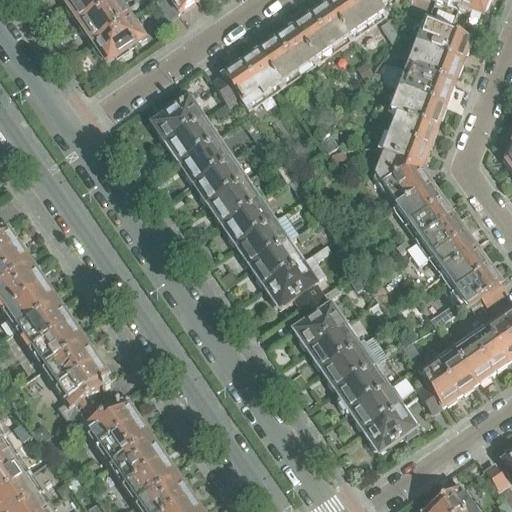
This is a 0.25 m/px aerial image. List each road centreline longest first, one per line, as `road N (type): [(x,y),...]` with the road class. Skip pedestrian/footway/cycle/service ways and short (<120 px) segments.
road 1 (secondary): [(0,112),(275,511)]
road 2 (secondary): [(330,511),(73,136)]
road 3 (residential): [(273,0),(73,136)]
road 4 (residential): [(511,43),(466,175),(511,239)]
road 5 (residential): [(368,511),(511,413)]
road 6 (secondary): [(73,136),(0,28)]
